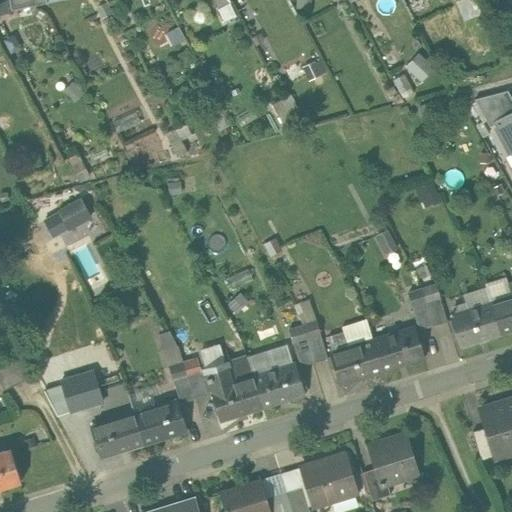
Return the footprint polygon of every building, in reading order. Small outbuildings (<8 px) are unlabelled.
[(9,0),(12,10),(47,2),(46,0),(9,0)] [(404,63),(421,81),(435,68),(418,50),(404,63)] [(490,125),(496,121),(511,112),(511,97),(508,90),(475,99),(490,125)] [(291,94),(281,99),(292,121),(303,115),(291,94)] [(272,104),(277,114),(286,109),(281,99),(272,104)] [(286,109),(277,114),(283,125),(292,121),(286,109)] [(511,112),(496,121),(511,149),(511,112)] [(434,182),(419,184),(422,202),(437,199),(434,182)] [(80,194),(55,208),(67,229),(92,215),(80,194)] [(7,205),(0,207),(0,236),(18,228),(7,205)] [(34,210),(19,219),(33,245),(48,236),(34,210)] [(511,282),(508,284),(511,295),(492,302),(501,333),(511,329),(511,282)] [(436,284),(422,288),(426,302),(440,297),(436,284)] [(422,288),(408,292),(412,306),(426,302),(422,288)] [(440,297),(426,302),(433,325),(447,321),(440,297)] [(426,302),(412,306),(419,329),(433,325),(426,302)] [(492,302),(450,315),(460,346),(501,333),(492,302)] [(313,312),(304,314),(307,324),(303,325),(307,338),(320,334),(313,312)] [(303,325),(289,329),(293,343),(307,338),(303,325)] [(414,326),(372,339),(382,370),(423,357),(414,326)] [(157,348),(162,363),(181,358),(171,327),(157,332),(162,347),(157,348)] [(20,340),(34,367),(51,358),(37,331),(20,340)] [(320,334),(307,338),(314,362),(327,358),(320,334)] [(0,337),(0,347),(1,350),(10,346),(4,335),(0,337)] [(307,338),(293,343),(300,367),(314,362),(307,338)] [(372,339),(331,352),(340,383),(382,370),(372,339)] [(204,364),(224,357),(218,341),(198,348),(204,364)] [(2,354),(7,364),(15,360),(10,350),(2,354)] [(7,364),(6,365),(16,384),(28,377),(18,359),(15,360),(7,364)] [(183,362),(170,366),(174,380),(188,375),(183,362)] [(295,363),(253,376),(262,407),(263,407),(304,394),(295,363)] [(0,377),(6,389),(16,384),(6,365),(4,366),(0,367),(0,377)] [(64,384),(72,411),(86,407),(102,402),(92,370),(62,380),(63,384),(64,384)] [(201,371),(188,375),(195,398),(208,394),(201,371)] [(188,375),(174,380),(181,403),(195,398),(188,375)] [(253,376),(211,389),(221,420),(262,407),(253,376)] [(44,391),(58,415),(72,411),(64,384),(63,384),(44,391)] [(175,400),(134,412),(143,443),(185,431),(175,400)] [(511,400),(480,410),(485,427),(494,456),(510,451),(510,448),(511,447),(511,400)] [(68,432),(92,425),(86,407),(72,411),(58,415),(68,432)] [(134,412),(92,425),(101,456),(143,443),(134,412)] [(485,427),(472,431),(481,460),(494,456),(485,427)] [(406,433),(367,446),(374,468),(379,486),(387,483),(419,473),(406,433)] [(11,448),(0,451),(0,489),(0,490),(0,489),(0,488),(21,482),(11,448)] [(345,453),(300,466),(313,507),(357,493),(345,453)] [(374,468),(363,472),(372,501),(391,494),(387,483),(379,486),(374,468)] [(270,511),(260,479),(220,491),(225,511),(270,511)] [(196,511),(193,500),(153,511),(196,511)]
